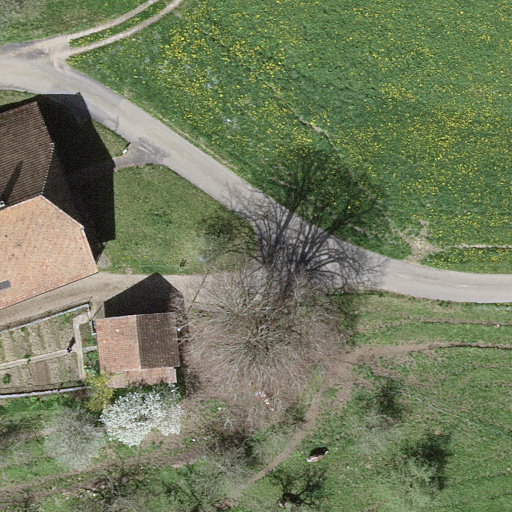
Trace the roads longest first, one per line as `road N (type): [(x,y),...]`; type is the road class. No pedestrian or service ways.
road 1 (unclassified): [(0,72),(107,106),(362,267),(427,283),(511,287)]
road 2 (track): [(0,71),(118,29),(164,0)]
